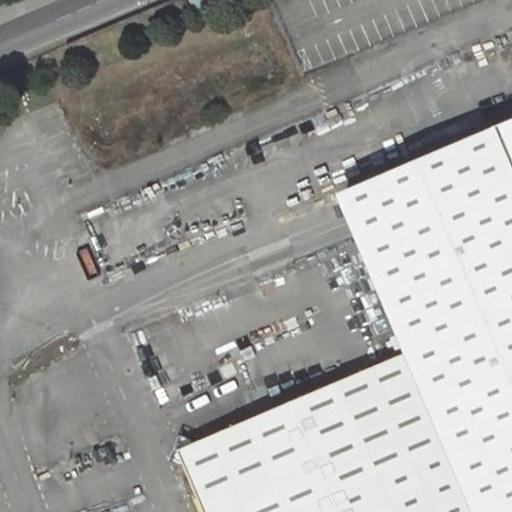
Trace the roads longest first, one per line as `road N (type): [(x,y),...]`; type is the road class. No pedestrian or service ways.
road 1 (unknown): [(0,284),(54,299),(46,241),(54,217),(71,203),(511,15)]
road 2 (unknown): [(39,511),(0,386)]
